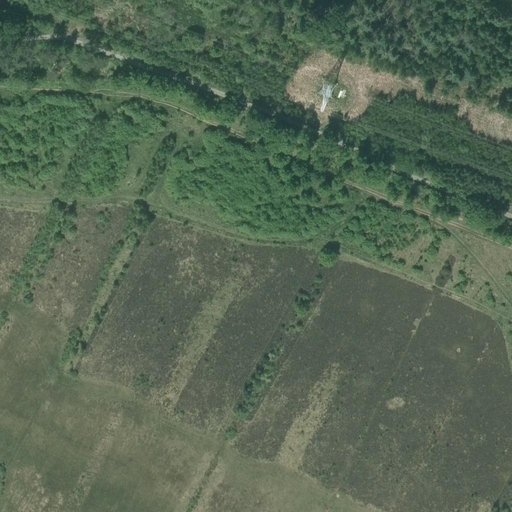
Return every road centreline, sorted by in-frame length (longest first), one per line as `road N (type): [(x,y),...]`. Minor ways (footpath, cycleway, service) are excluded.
road 1 (track): [(367,191),(155,98),(0,87)]
road 2 (track): [(318,239),(232,233),(136,200),(0,194)]
road 3 (track): [(511,324),(318,239)]
road 4 (track): [(164,210),(161,184),(175,146),(169,135),(130,200)]
